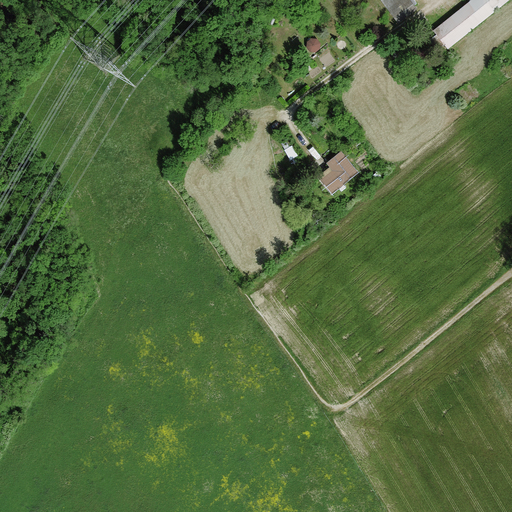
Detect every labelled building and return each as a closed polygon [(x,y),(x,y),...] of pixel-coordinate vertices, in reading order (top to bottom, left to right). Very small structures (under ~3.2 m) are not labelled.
[(409,0),(381,0),(394,17),(412,4),(409,0)] [(449,0),(425,19),(448,47),(507,0),(449,0)] [(319,35),(308,40),(314,52),(324,47),(319,35)] [(472,90),(462,97),(468,105),(478,98),(472,90)] [(342,151),(328,162),(333,169),(322,178),(332,192),(358,172),(342,151)]
